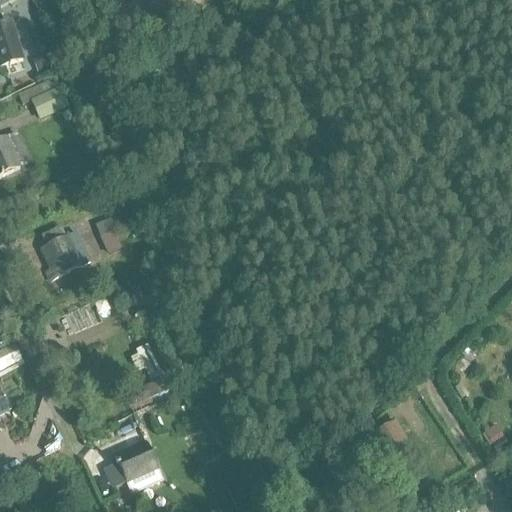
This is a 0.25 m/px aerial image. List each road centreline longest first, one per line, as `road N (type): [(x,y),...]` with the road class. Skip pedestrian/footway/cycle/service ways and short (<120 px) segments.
road 1 (residential): [(511,263),(415,370),(471,463)]
road 2 (residential): [(0,293),(75,455)]
